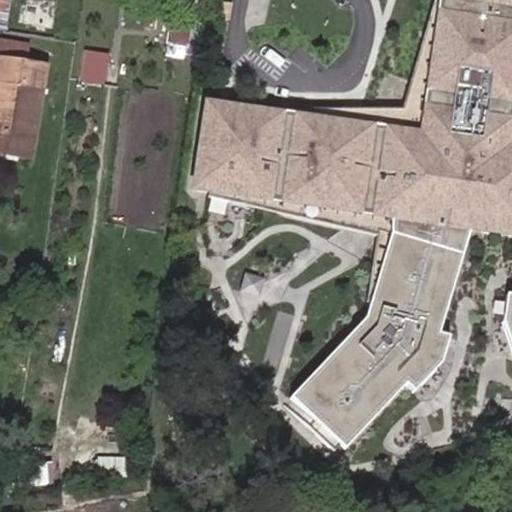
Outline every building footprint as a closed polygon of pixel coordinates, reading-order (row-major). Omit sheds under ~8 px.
[(10,0),(0,0),(0,21),(7,23),(10,0)] [(511,73),(511,0),(433,0),(401,111),(398,122),(359,121),(359,125),(344,125),(344,111),(264,110),(263,115),(226,110),(225,119),(205,116),(194,191),(208,193),(207,200),(245,208),(247,198),(368,216),(370,209),(388,211),(389,236),(368,305),(363,321),(289,400),(299,409),(290,412),(307,428),(313,422),(321,429),(315,436),(333,453),(340,447),(344,451),(404,387),(413,395),(440,365),(448,339),(437,336),(470,230),(511,236),(511,297),(505,297),(501,324),(511,356),(511,152),(503,151),(511,98),(486,95),(490,70),(511,73)] [(189,16),(170,13),(165,39),(185,42),(189,16)] [(31,36),(1,33),(0,38),(0,48),(28,53),(31,36)] [(0,122),(20,126),(24,103),(38,105),(46,56),(28,53),(0,48),(0,122)] [(99,52),(87,51),(84,72),(97,73),(99,52)] [(34,128),(38,105),(24,103),(20,126),(34,128)] [(225,119),(226,110),(206,107),(205,116),(225,119)] [(398,122),(401,111),(344,111),(344,125),(359,125),(359,121),(398,122)] [(20,126),(0,122),(0,141),(31,146),(34,128),(20,126)] [(245,208),(375,238),(365,304),(368,305),(389,236),(388,211),(370,209),(368,216),(247,198),(245,208)] [(42,483),(41,474),(29,475),(30,485),(42,483)]
